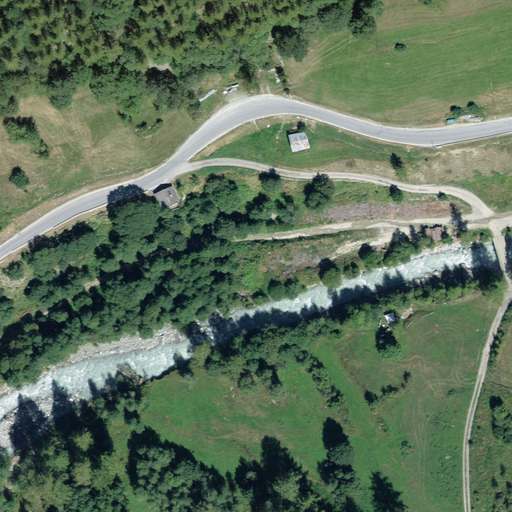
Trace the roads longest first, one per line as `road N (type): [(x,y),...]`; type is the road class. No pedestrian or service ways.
road 1 (tertiary): [(0,253),(72,208),(153,179),(214,128),(258,107),(290,106),(408,137),(457,134)]
road 2 (track): [(368,225),(181,249),(100,285),(0,348)]
road 3 (tertiary): [(0,246),(292,0)]
road 4 (track): [(436,189),(237,162),(166,170)]
road 5 (track): [(498,320),(467,428),(467,511)]
